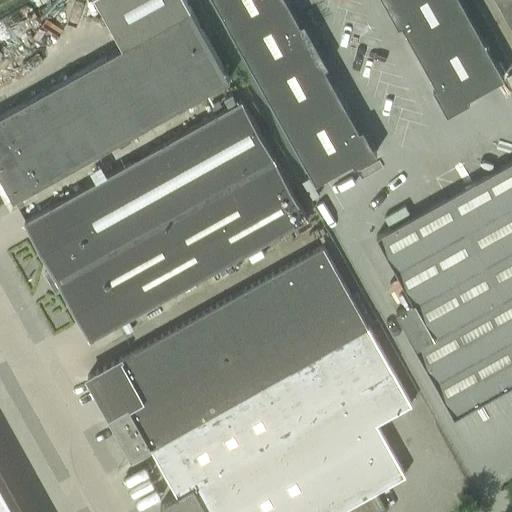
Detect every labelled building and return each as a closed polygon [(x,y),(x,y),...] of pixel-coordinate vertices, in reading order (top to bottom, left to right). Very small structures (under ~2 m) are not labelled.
[(230,78),(210,43),(186,0),(97,0),(123,46),(3,112),(0,113),(0,176),(13,199),(180,105),(230,78)] [(359,129),(324,66),(328,64),(303,21),(300,23),(287,0),(383,0),(398,25),(402,23),(436,86),(433,88),(446,112),(469,100),(467,96),(504,76),(461,0),(214,0),(315,181),(352,160),(354,164),(376,152),(362,127),(359,129)] [(511,0),(497,0),(511,26),(511,0)] [(57,279),(274,158),(241,99),(24,219),(57,279)] [(307,218),(274,158),(57,279),(90,338),(307,218)] [(511,159),(376,235),(413,302),(395,311),(454,416),(511,383),(511,159)] [(150,446),(367,325),(322,245),(123,356),(105,365),(87,375),(100,398),(109,393),(109,392),(118,387),(128,406),(110,416),(132,456),(150,446)] [(378,511),(386,508),(375,490),(404,474),(376,422),(410,403),(367,325),(150,446),(177,494),(160,504),(164,511),(378,511)] [(20,511),(0,474),(0,511),(20,511)]
